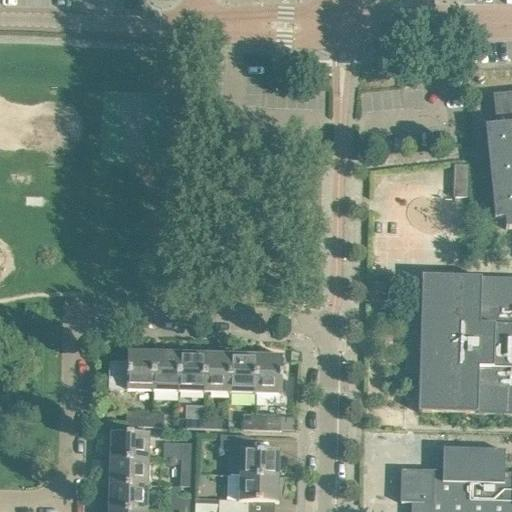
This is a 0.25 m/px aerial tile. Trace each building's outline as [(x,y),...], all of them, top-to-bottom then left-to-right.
[(511,90),(492,92),(495,125),(489,125),(496,229),(511,227),(511,90)] [(212,124),(202,124),(201,148),(211,148),(212,124)] [(468,193),(470,165),(459,165),(458,193),(468,193)] [(511,416),(511,279),(422,277),(420,338),(425,338),(424,352),(420,352),(418,414),(511,416)] [(109,391),(127,392),(127,393),(153,394),(154,353),(128,353),(127,365),(110,364),(109,391)] [(179,394),(180,354),(154,353),(153,394),(179,394)] [(204,395),(205,355),(180,354),(179,394),(204,395)] [(205,355),(204,395),(230,396),(231,356),(205,355)] [(256,356),(231,356),(230,396),(255,397),(256,356)] [(255,397),(281,397),(283,357),(256,356),(255,397)] [(126,428),(152,429),(152,415),(126,414),(126,428)] [(152,415),(152,429),(164,429),(164,415),(152,415)] [(243,418),(243,431),(243,432),(254,432),(255,418),(243,418)] [(281,419),(255,418),(254,432),(281,433),(281,419)] [(203,430),(203,421),(187,420),(186,430),(203,430)] [(203,421),(203,430),(220,431),(221,421),(203,421)] [(109,461),(150,462),(150,435),(110,434),(109,461)] [(231,476),(231,477),(279,478),(280,452),(250,451),(250,438),(230,437),(220,437),(220,452),(240,452),(239,476),(231,476)] [(181,445),(181,463),(191,463),(191,445),(181,445)] [(511,511),(511,475),(504,475),(505,452),(443,451),(442,473),(401,472),(400,504),(421,505),(420,511),(511,511)] [(109,461),(109,486),(149,487),(150,462),(109,461)] [(191,463),(181,463),(180,479),(190,480),(191,463)] [(279,505),(279,478),(231,477),(230,502),(218,502),(218,511),(248,511),(248,504),(279,505)] [(114,511),(148,511),(149,487),(109,486),(108,511),(114,511)] [(170,498),(169,511),(189,511),(190,499),(181,499),(181,491),(171,490),(170,498)]
